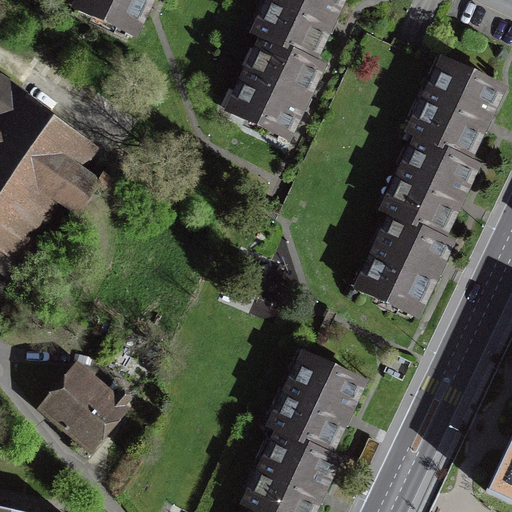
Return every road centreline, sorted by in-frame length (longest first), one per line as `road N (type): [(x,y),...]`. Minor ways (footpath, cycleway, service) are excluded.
road 1 (secondary): [(385,511),(511,242)]
road 2 (residential): [(0,380),(113,511)]
